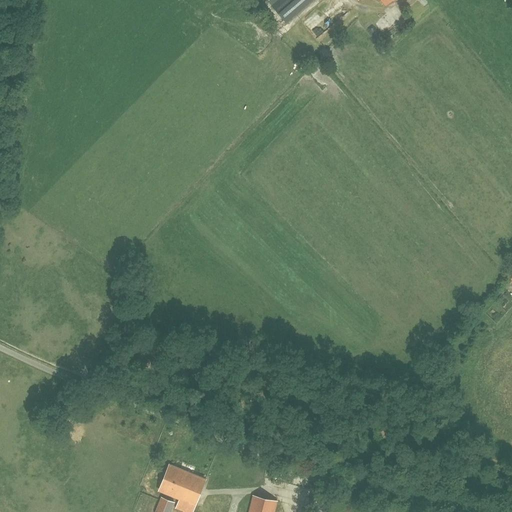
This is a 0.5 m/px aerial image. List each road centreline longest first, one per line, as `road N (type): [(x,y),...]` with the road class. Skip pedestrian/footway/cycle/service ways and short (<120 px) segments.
road 1 (unclassified): [(485,511),(301,474),(0,346)]
road 2 (unclassified): [(0,173),(30,0)]
